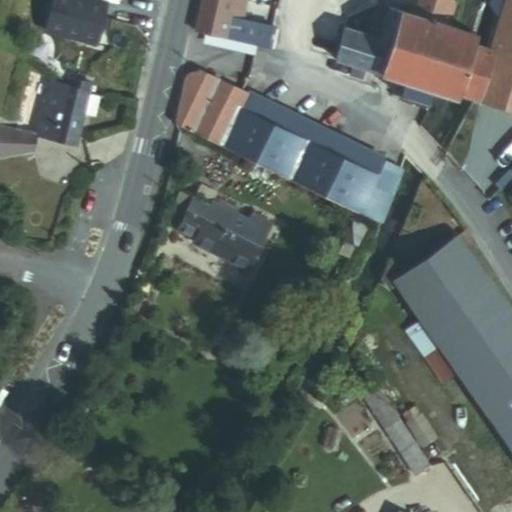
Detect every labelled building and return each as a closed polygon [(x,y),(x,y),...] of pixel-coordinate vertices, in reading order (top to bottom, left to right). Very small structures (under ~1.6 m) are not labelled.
[(214,0),(206,33),(237,41),(247,0),(214,0)] [(444,17),(440,15),(444,0),(408,0),(408,3),(403,2),(399,14),(377,7),(367,34),(338,25),(326,58),(435,93),(446,97),(449,94),(511,115),(511,0),(500,0),(484,49),(466,43),(468,36),(444,28),(440,26),(444,17)] [(76,80),(102,87),(115,36),(89,30),(76,80)] [(234,50),(237,41),(206,33),(204,42),(234,50)] [(320,195),(371,220),(394,165),(211,73),(195,79),(184,129),(320,195)] [(49,132),(88,142),(102,87),(76,80),(63,77),(49,132)] [(9,160),(45,151),(49,132),(13,125),(9,160)] [(199,243),(262,274),(281,234),(219,204),(217,209),(199,200),(184,231),(201,239),(199,243)] [(401,227),(411,231),(420,207),(412,203),(401,227)] [(511,304),(467,243),(416,280),(400,263),(399,264),(388,288),(395,295),(405,288),(511,433),(511,304)] [(358,395),(414,474),(430,462),(374,384),(358,395)] [(427,511),(400,499),(394,511),(427,511)]
